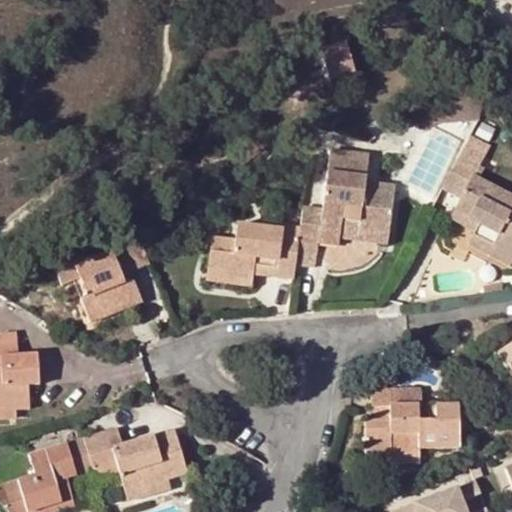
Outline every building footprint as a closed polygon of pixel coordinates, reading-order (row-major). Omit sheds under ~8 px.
[(320,53),(324,67),(349,61),(345,46),(320,53)] [(349,61),(324,67),(328,81),(353,74),(349,61)] [(459,157),(442,190),(459,198),(452,212),(477,226),(474,232),(472,237),(511,257),(511,196),(479,178),(483,169),(459,157)] [(320,209),(300,206),(297,230),(295,251),(293,267),(315,270),(318,244),(336,247),(338,238),(339,226),(387,232),(393,186),(364,182),(364,176),(325,171),(320,209)] [(477,226),(452,212),(449,219),(474,232),(477,226)] [(269,279),(291,281),(295,251),(297,230),(280,227),(280,231),(236,225),(234,241),(210,238),(207,268),(227,271),(226,277),(251,282),(253,277),(253,271),(270,273),(269,279)] [(386,245),(387,232),(339,226),(338,238),(386,245)] [(148,265),(137,237),(109,248),(110,252),(90,260),(89,256),(55,270),(61,288),(73,283),(79,281),(87,302),(82,304),(90,326),(126,312),(123,305),(139,300),(132,281),(124,283),(121,277),(148,265)] [(251,289),(251,282),(226,277),(227,271),(207,268),(205,284),(251,289)] [(79,281),(73,283),(82,304),(87,302),(79,281)] [(502,284),(482,287),(483,297),(503,294),(502,284)] [(141,305),(139,300),(123,305),(126,312),(141,305)] [(0,338),(0,421),(15,420),(16,413),(29,411),(28,388),(38,387),(37,355),(18,355),(16,343),(0,344),(0,339),(0,338)] [(511,343),(497,354),(511,377),(511,343)] [(370,391),(370,410),(376,409),(376,422),(370,422),(364,423),(364,460),(391,459),(392,450),(417,449),(417,452),(458,450),(457,407),(433,407),(433,422),(418,422),(417,407),(420,407),(419,390),(370,391)] [(115,431),(83,440),(93,472),(116,464),(119,477),(127,505),(147,499),(144,489),(166,482),(186,476),(173,432),(121,447),(115,431)] [(0,487),(0,504),(6,511),(17,509),(17,511),(39,511),(41,511),(68,511),(74,510),(69,493),(58,496),(56,484),(65,482),(93,474),(93,472),(83,440),(29,456),(34,478),(0,487)] [(418,459),(417,452),(417,449),(392,450),(391,459),(418,459)] [(93,474),(96,484),(119,477),(116,464),(93,472),(93,474)] [(510,488),(505,471),(497,475),(503,490),(510,488)] [(69,493),(65,482),(56,484),(58,496),(69,493)] [(170,493),(166,482),(144,489),(147,499),(170,493)] [(482,497),(476,483),(394,511),(487,511),(482,511),(465,511),(462,504),(482,497)]
